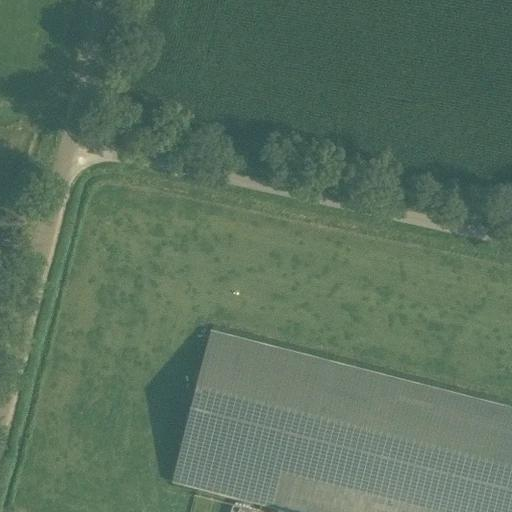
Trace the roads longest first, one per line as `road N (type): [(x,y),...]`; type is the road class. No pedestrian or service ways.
road 1 (unclassified): [(71,142),(511,240)]
road 2 (tertiary): [(0,425),(71,142)]
road 3 (tertiary): [(71,142),(105,0)]
